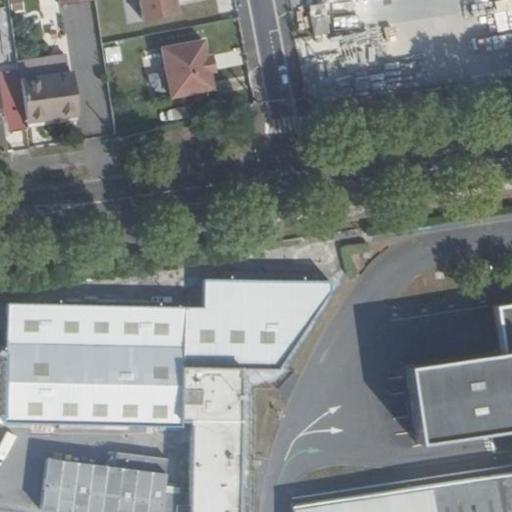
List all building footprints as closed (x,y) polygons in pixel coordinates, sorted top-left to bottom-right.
[(57,0),(59,10),(94,6),(92,0),(57,0)] [(133,0),(139,29),(173,23),(168,0),(133,0)] [(327,0),(323,0),(313,3),(318,31),(333,29),(327,0)] [(511,30),(511,10),(468,11),(468,31),(511,30)] [(205,66),(202,49),(160,56),(168,105),(210,99),(207,81),(205,66)] [(65,66),(16,74),(17,83),(22,112),(25,131),(61,125),(76,123),(69,81),(67,81),(65,66)] [(13,140),(26,139),(25,131),(22,112),(17,83),(4,85),(13,140)] [(258,282),(200,281),(200,311),(5,305),(5,355),(0,354),(0,414),(189,426),(184,511),(234,511),(239,372),(256,372),(258,282)] [(325,282),(258,282),(256,372),(274,372),(325,292),(325,282)] [(511,511),(511,303),(494,306),(498,327),(502,351),(408,364),(410,382),(413,403),(415,424),(417,439),(511,425),(511,469),(290,501),(291,511),(511,511)] [(104,465),(45,458),(39,508),(72,511),(159,511),(166,457),(105,450),(104,465)]
